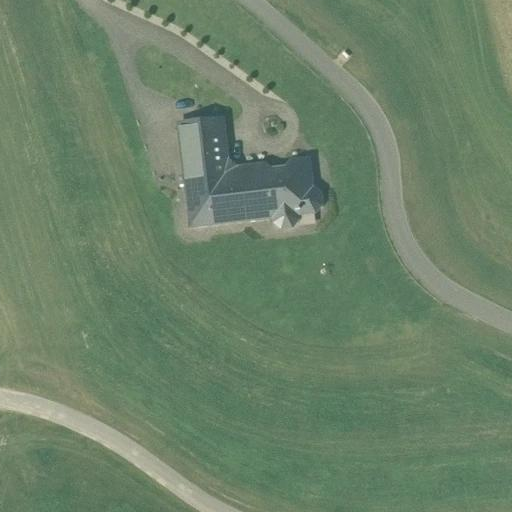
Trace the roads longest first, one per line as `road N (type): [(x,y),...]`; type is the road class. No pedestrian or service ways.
road 1 (unknown): [(0,373),(36,344),(118,332),(165,332),(271,360),(505,322)]
road 2 (unclassified): [(511,325),(420,268),(397,227),(388,159),(370,114),(248,0)]
road 3 (unclassified): [(0,397),(33,403),(119,445),(223,511)]
